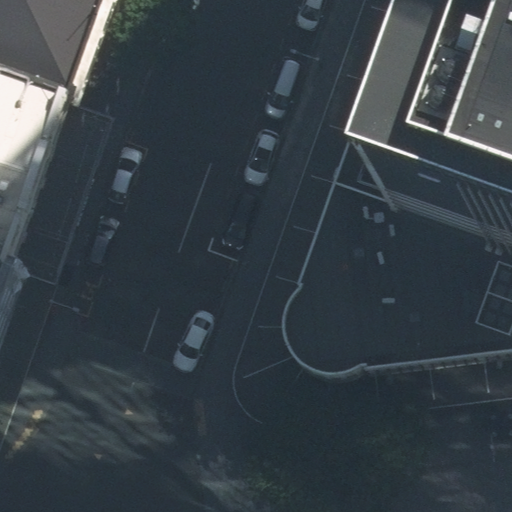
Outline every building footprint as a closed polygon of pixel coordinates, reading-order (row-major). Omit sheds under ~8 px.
[(0,0),(0,74),(70,99),(103,0),(0,0)] [(511,0),(429,0),(311,358),(327,385),(361,397),(511,373),(511,0)] [(0,274),(9,278),(70,99),(0,74),(0,274)] [(119,115),(70,99),(9,278),(0,303),(0,455),(3,455),(119,115)] [(0,303),(9,278),(0,274),(0,303)]
